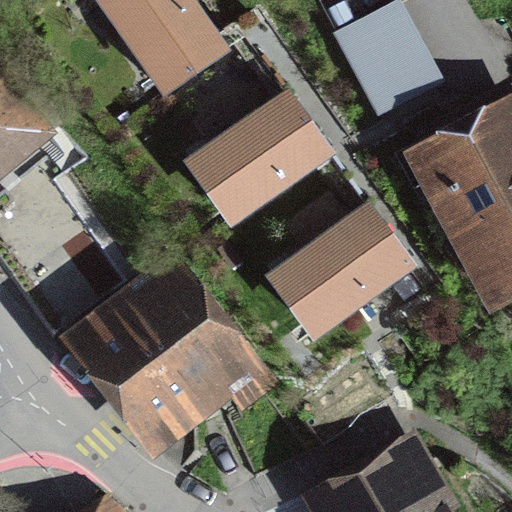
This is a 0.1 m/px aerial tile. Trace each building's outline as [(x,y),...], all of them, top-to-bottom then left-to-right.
[(189,0),(104,0),(168,92),(226,53),(189,0)] [(356,0),(328,16),(354,62),(414,27),(398,0),(356,0)] [(354,62),(370,90),(430,56),(414,27),(354,62)] [(460,107),(430,56),(370,90),(400,141),(460,107)] [(0,176),(46,142),(0,81),(0,176)] [(291,96),(197,162),(239,221),(332,155),(291,96)] [(511,112),(399,174),(483,327),(511,311),(511,112)] [(371,208),(278,274),(316,329),(410,264),(371,208)] [(197,399),(254,355),(186,269),(86,347),(163,445),(207,411),(197,399)] [(449,511),(409,447),(300,511),(301,511),(449,511)]
